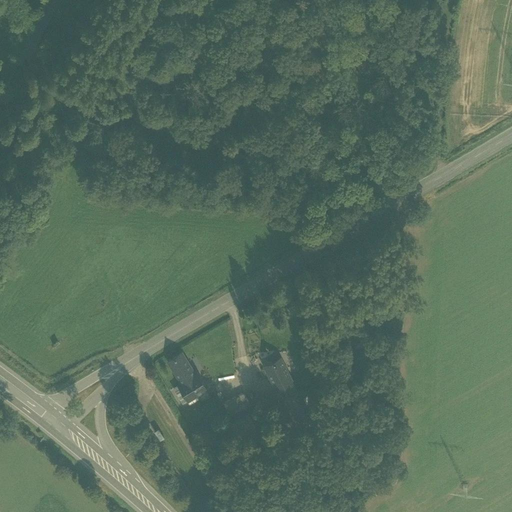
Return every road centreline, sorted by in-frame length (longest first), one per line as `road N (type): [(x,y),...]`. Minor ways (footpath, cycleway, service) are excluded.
road 1 (secondary): [(132,358),(511,134)]
road 2 (track): [(438,178),(443,17),(436,0)]
